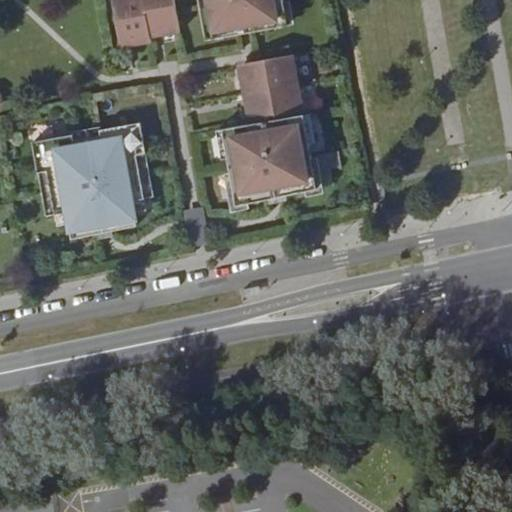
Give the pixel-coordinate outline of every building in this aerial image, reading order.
[(124,47),(142,44),(142,40),(141,35),(134,0),(103,0),(112,45),(123,43),(124,47)] [(153,37),(172,34),(171,30),(166,0),(134,0),(141,35),(153,33),(153,37)] [(271,0),(193,0),(201,40),(234,34),(232,26),(243,23),(244,32),(277,25),(271,0)] [(243,23),(232,26),(234,34),(244,32),(243,23)] [(237,77),(241,95),(245,94),(291,84),(288,71),(293,70),(290,53),(238,64),(241,75),(237,77)] [(243,107),(247,125),(297,115),(295,101),(299,100),(296,83),(291,84),(245,94),(248,106),(243,107)] [(247,125),(221,130),(236,206),(318,189),(302,113),(297,115),(247,125)] [(71,137),(31,145),(37,175),(47,174),(56,217),(67,215),(69,227),(72,239),(98,235),(97,228),(110,226),(111,232),(138,226),(135,214),(133,202),(144,200),(135,156),(145,154),(138,123),(99,131),(100,137),(72,143),(71,137)] [(98,129),(71,134),(71,137),(72,143),(100,137),(99,131),(98,129)] [(145,154),(135,156),(144,200),(154,197),(145,154)] [(47,174),(37,175),(46,219),(56,217),(47,174)] [(144,200),(133,202),(135,214),(147,211),(144,200)] [(183,211),(191,246),(209,242),(202,207),(183,211)] [(67,215),(56,217),(58,229),(69,227),(67,215)] [(97,228),(98,235),(111,232),(110,226),(97,228)]
